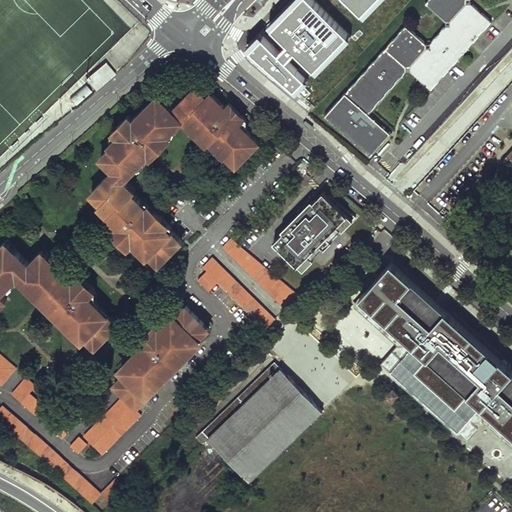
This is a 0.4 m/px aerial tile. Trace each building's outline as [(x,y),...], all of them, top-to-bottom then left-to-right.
[(348,33),(314,0),(297,0),(272,26),(288,41),(280,50),(264,35),(253,46),(295,87),(306,76),(287,57),(296,48),(315,67),(348,33)] [(290,0),(269,22),(272,26),(297,0),(290,0)] [(429,0),(427,3),(450,23),(430,45),(407,25),(327,116),(373,157),(376,153),(394,133),(372,114),(411,69),(433,89),(492,22),(470,2),(471,0),(429,0)] [(350,0),(362,11),(373,0),(350,0)] [(373,0),(362,11),(366,15),(379,0),(373,0)] [(253,46),(264,35),(260,31),(248,43),(297,91),(309,79),(306,76),(295,87),(253,46)] [(348,33),(315,67),(318,70),(352,36),(348,33)] [(105,61),(86,78),(96,89),(115,73),(105,61)] [(155,266),(181,241),(163,222),(163,216),(157,209),(159,207),(154,202),(150,197),(144,203),(133,192),(135,190),(124,178),(135,167),(138,170),(149,160),(152,163),(157,158),(162,154),(158,150),(176,133),(173,131),(184,121),(201,139),(198,142),(202,146),(206,150),(213,144),(225,157),(227,155),(236,164),(258,142),(246,129),(245,116),(230,100),(225,105),(211,90),(206,95),(196,84),(171,109),(157,94),(147,104),(146,103),(132,117),(129,113),(111,131),(113,144),(110,146),(111,148),(101,157),(114,170),(91,192),(100,202),(98,204),(103,210),(100,213),(115,227),(111,231),(128,248),(133,243),(155,266)] [(72,96),(75,102),(92,92),(88,86),(72,96)] [(325,191),(315,201),(320,206),(330,196),(325,191)] [(315,201),(275,240),(304,269),(315,259),(313,257),(309,254),(338,225),(342,228),(344,230),(357,217),(330,195),(330,196),(320,206),(315,201)] [(309,254),(313,257),(323,246),(322,245),(329,237),(331,239),(342,228),(338,225),(309,254)] [(0,304),(6,299),(1,294),(21,274),(28,282),(25,285),(36,295),(39,293),(48,302),(45,305),(76,335),(79,332),(94,347),(118,323),(96,301),(97,290),(75,268),(71,264),(66,269),(44,247),(31,261),(8,238),(0,245),(0,304)] [(300,294),(232,238),(223,248),(285,309),(300,294)] [(275,318),(214,256),(205,265),(209,269),(200,279),(210,289),(220,280),(266,327),(275,318)] [(511,366),(394,259),(362,294),(417,343),(392,370),(459,431),(482,406),(511,431),(511,366)] [(362,294),(355,303),(399,343),(382,361),(392,370),(417,343),(362,294)] [(155,323),(150,327),(151,333),(141,342),(142,343),(139,346),(140,351),(120,370),(122,373),(113,382),(130,400),(142,400),(160,382),(160,376),(176,359),(181,360),(189,351),(190,346),(197,339),(203,333),(203,323),(186,306),(167,324),(162,323),(158,327),(155,323)] [(138,340),(141,342),(151,333),(150,327),(138,340)] [(190,346),(189,351),(200,342),(197,339),(190,346)] [(0,384),(15,368),(0,354),(0,384)] [(160,376),(160,382),(181,360),(176,359),(160,376)] [(248,477),(320,408),(274,360),(196,435),(201,441),(208,435),(248,477)] [(11,394),(61,438),(70,428),(28,392),(35,385),(26,377),(11,394)] [(387,396),(393,402),(398,396),(392,390),(387,396)] [(139,416),(120,397),(82,435),(100,453),(139,416)] [(0,422),(92,502),(101,492),(1,406),(0,406),(0,422)] [(511,431),(482,406),(459,431),(469,440),(485,421),(511,445),(511,431)] [(86,442),(77,435),(69,444),(78,452),(86,442)] [(125,486),(116,477),(101,492),(110,501),(125,486)]
